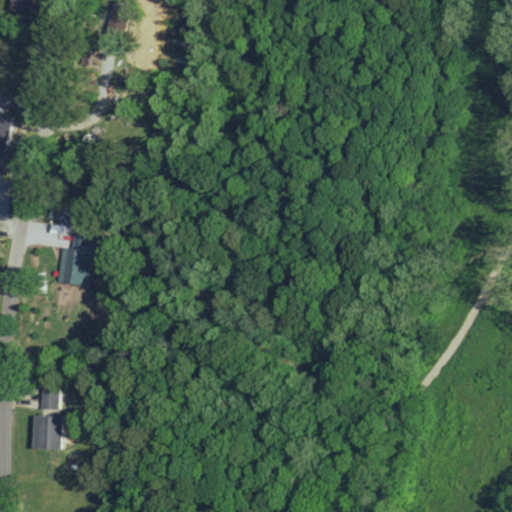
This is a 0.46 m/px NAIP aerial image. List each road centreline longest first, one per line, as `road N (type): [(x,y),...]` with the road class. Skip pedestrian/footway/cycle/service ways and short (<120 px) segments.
road 1 (residential): [(11,511),(7,400),(23,227),(74,0)]
road 2 (residential): [(23,227),(138,234),(210,271),(274,350),(315,370)]
